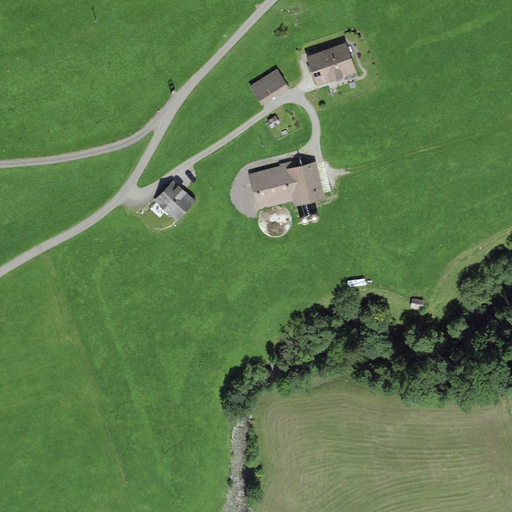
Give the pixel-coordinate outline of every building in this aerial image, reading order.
[(346,45),(307,57),(316,86),(355,74),(346,45)] [(279,75),(252,89),(261,107),(288,93),(279,75)] [(279,122),(275,116),(268,120),(272,126),(279,122)] [(314,162),(250,177),(258,211),(322,197),(314,162)] [(175,184),(155,206),(178,226),(198,204),(175,184)]
